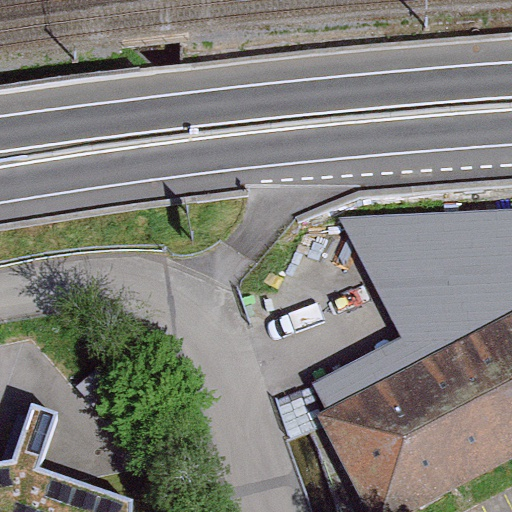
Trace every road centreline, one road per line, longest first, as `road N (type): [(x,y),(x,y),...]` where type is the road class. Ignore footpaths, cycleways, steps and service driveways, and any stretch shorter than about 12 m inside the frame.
road 1 (motorway): [(0,186),(196,155),(511,128)]
road 2 (motorway): [(511,81),(0,134)]
road 3 (residential): [(0,290),(124,274),(211,329),(263,511)]
